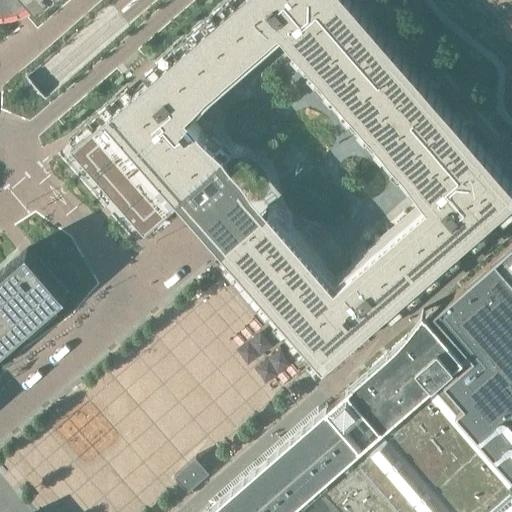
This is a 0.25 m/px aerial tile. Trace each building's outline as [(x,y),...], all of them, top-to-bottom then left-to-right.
[(0,0),(14,1),(15,0),(28,0),(36,9),(46,0),(0,0)] [(233,0),(74,139),(147,223),(180,194),(184,198),(206,223),(222,242),(325,359),(511,196),(511,178),(356,0),(233,0)] [(40,106),(41,105),(47,100),(43,96),(32,83),(27,76),(21,81),(17,85),(14,88),(11,91),(8,96),(6,99),(4,103),(2,108),(0,112),(0,113),(0,145),(0,146),(59,214),(0,265),(0,383),(111,511),(147,511),(325,360),(181,195),(132,237),(52,145),(30,120),(32,117),(33,115),(34,112),(36,110),(38,108),(40,106)] [(511,244),(437,310),(430,316),(465,356),(453,366),(428,389),(446,410),(450,415),(454,419),(475,443),(511,486),(511,485),(511,244)] [(416,328),(347,388),(382,429),(428,389),(453,366),(465,356),(430,316),(418,326),(416,328)] [(481,511),(511,486),(475,443),(454,419),(450,415),(446,410),(428,389),(382,429),(409,460),(429,483),(453,511),(481,511)] [(204,511),(285,511),(289,509),(304,496),(318,484),(328,496),(340,485),(329,472),(363,442),(329,404),(291,437),(269,456),(254,469),(239,482),(206,511),(204,511)] [(423,511),(411,498),(392,475),(363,442),(329,472),(340,485),(328,496),(342,511),(423,511)] [(342,511),(328,496),(318,484),(304,496),(289,509),(285,511),(342,511)]
